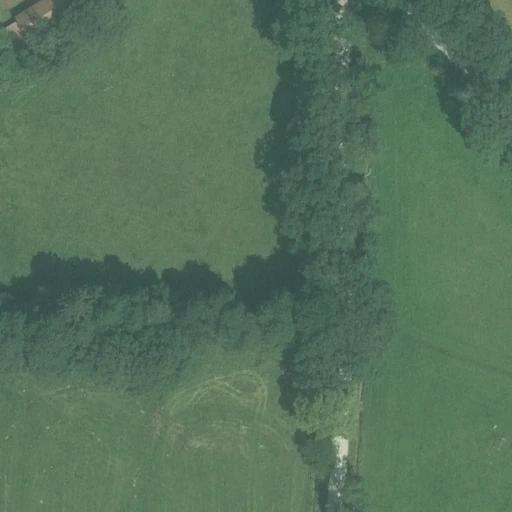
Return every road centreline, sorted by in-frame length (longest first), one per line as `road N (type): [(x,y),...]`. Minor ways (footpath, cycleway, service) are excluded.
road 1 (track): [(346,0),(339,53),(348,241),(328,511)]
road 2 (unclassified): [(511,109),(395,0)]
